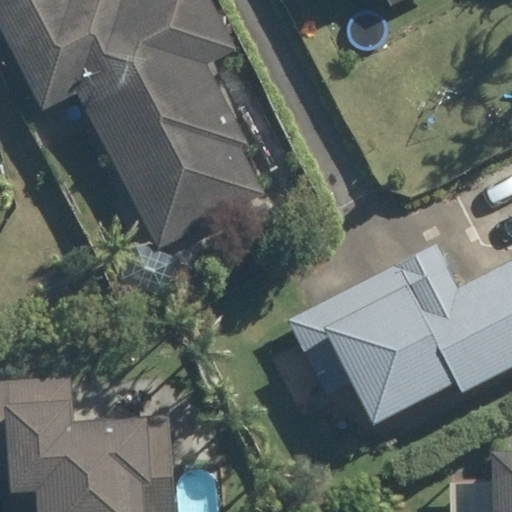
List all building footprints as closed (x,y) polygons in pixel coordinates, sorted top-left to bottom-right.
[(73,93),(156,248),(259,192),(236,149),(245,143),(202,64),(233,48),(207,0),(0,0),(0,34),(40,110),(73,93)] [(260,202),(233,218),(247,242),(274,226),(260,202)] [(137,249),(127,276),(155,285),(165,258),(137,249)] [(424,254),(277,330),(313,400),(335,389),(357,431),(439,388),(445,401),(511,365),(511,259),(445,294),(424,254)] [(156,511),(153,422),(61,427),(58,382),(0,386),(0,511),(156,511)] [(217,459),(216,437),(190,438),(190,460),(217,459)] [(511,511),(511,452),(490,452),(490,511),(511,511)]
